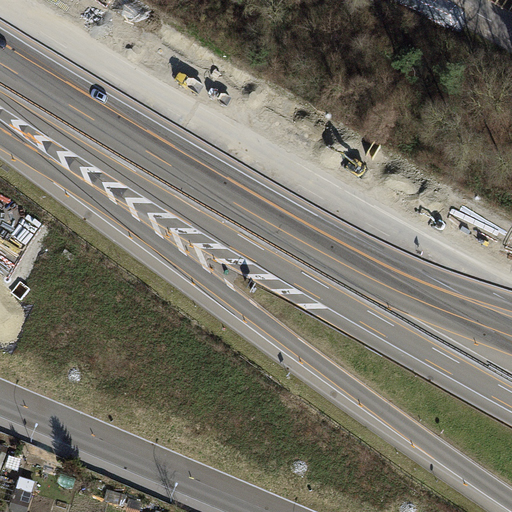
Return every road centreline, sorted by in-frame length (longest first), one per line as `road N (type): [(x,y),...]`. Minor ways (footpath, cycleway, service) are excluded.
road 1 (motorway): [(0,131),(511,500)]
road 2 (motorway): [(0,84),(511,390)]
road 3 (motorway): [(511,296),(7,0)]
road 4 (primary): [(0,394),(278,511)]
